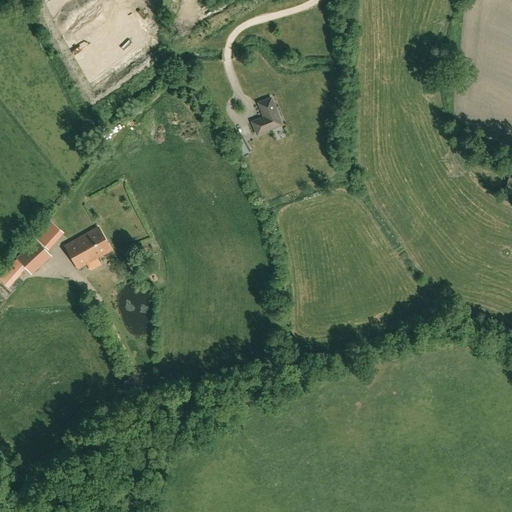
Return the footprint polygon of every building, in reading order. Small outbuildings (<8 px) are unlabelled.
[(271,99),(259,104),(264,118),(252,123),(257,135),(281,125),(271,99)] [(240,137),(234,141),(243,156),(249,153),(240,137)] [(511,179),(509,178),(503,191),(511,195),(511,179)] [(65,246),(78,269),(111,250),(98,227),(65,246)] [(32,273),(50,256),(35,241),(17,258),(32,273)] [(18,277),(9,268),(0,277),(0,279),(8,287),(18,277)]
